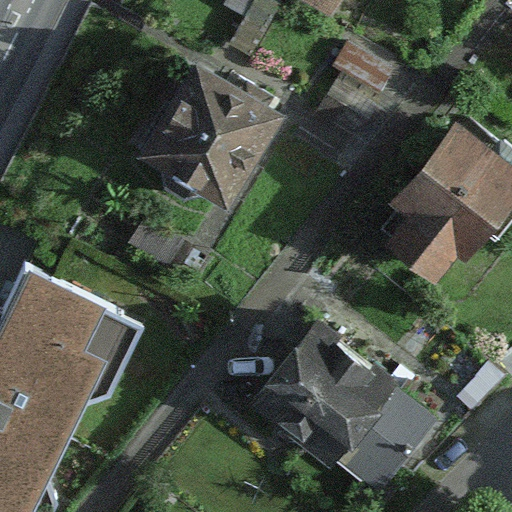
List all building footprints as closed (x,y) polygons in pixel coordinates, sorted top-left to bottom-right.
[(320,0),(333,8),(338,0),(320,0)] [(292,99),(200,43),(138,146),(230,201),(292,99)] [(511,195),(511,165),(455,114),(382,196),(391,205),(372,227),(428,276),(447,255),(453,260),(511,195)] [(0,313),(0,511),(44,511),(58,486),(49,462),(88,384),(106,375),(138,311),(29,257),(0,313)] [(328,460),(331,456),(373,490),(430,420),(389,386),(399,375),(316,308),(246,394),(328,460)]
